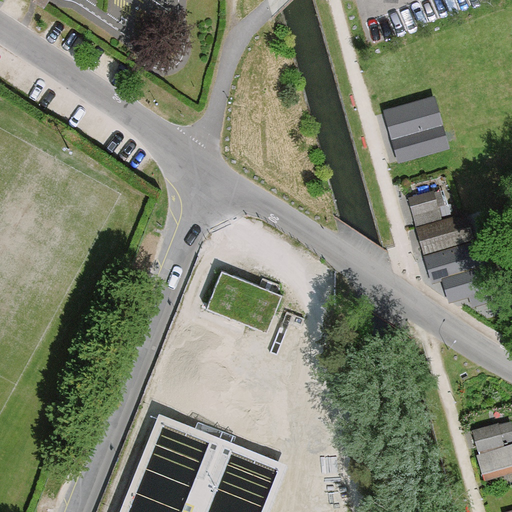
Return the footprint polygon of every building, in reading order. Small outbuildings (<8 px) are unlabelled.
[(384,114),(397,161),(448,147),(435,100),(384,114)] [(432,191),(408,199),(416,227),(441,219),(432,191)] [(416,227),(424,255),(474,241),(466,212),(441,219),(416,227)] [(474,241),(424,255),(432,281),(443,278),(482,266),(474,241)] [(443,278),(450,301),(470,295),(474,306),(492,301),(482,266),(443,278)] [(223,268),(208,307),(264,330),(280,291),(223,268)] [(189,511),(217,441),(163,420),(126,511),(189,511)] [(511,433),(510,423),(472,430),(476,448),(511,441),(511,433)] [(511,444),(476,454),(482,479),(511,471),(511,444)]
